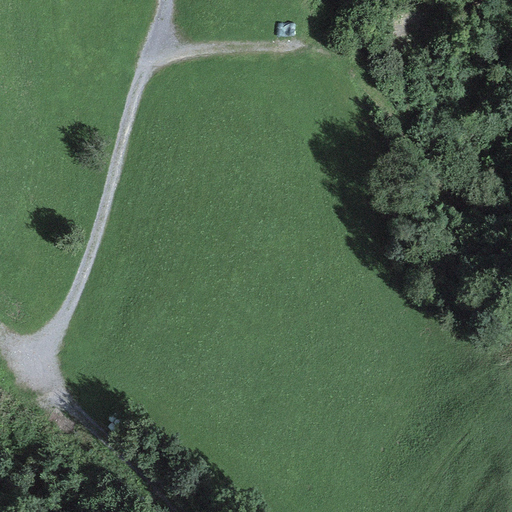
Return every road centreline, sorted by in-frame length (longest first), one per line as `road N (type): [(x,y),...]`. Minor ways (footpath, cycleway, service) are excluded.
road 1 (track): [(152,48),(303,45),(341,54),(392,109),(438,196),(480,231),(511,237)]
road 2 (track): [(166,0),(86,264),(39,366)]
road 3 (track): [(177,511),(39,366)]
